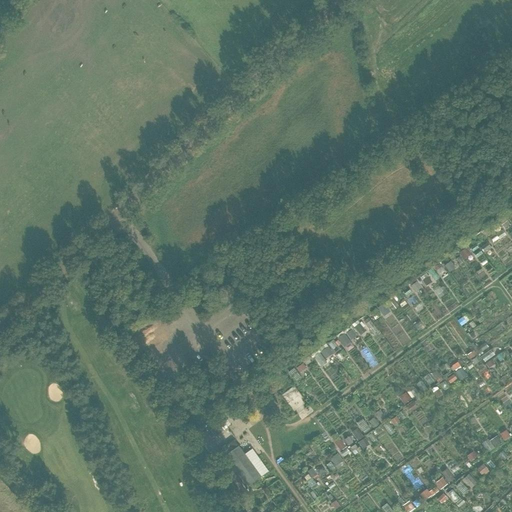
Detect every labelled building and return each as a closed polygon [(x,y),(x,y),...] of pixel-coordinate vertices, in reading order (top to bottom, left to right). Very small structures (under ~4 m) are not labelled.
[(467,248),(461,251),(464,257),(470,254),(467,248)] [(451,261),(445,265),(450,271),(455,267),(451,261)] [(338,340),(346,347),(364,328),(356,321),(338,340)] [(294,386),(282,394),(286,400),(291,396),(294,401),(301,395),(294,386)] [(404,403),(410,399),(406,392),(400,395),(404,403)] [(231,424),(224,415),(207,427),(214,436),(231,424)] [(210,444),(199,427),(189,434),(201,451),(210,444)] [(482,444),(488,452),(511,436),(505,428),(482,444)] [(339,438),(334,442),(341,450),(346,446),(339,438)] [(366,439),(359,441),(362,447),(368,444),(366,439)] [(233,440),(221,449),(223,452),(225,454),(248,486),(260,477),(244,455),(235,443),(233,440)] [(252,449),(244,455),(260,477),(269,471),(252,449)] [(484,464),(477,469),(482,475),(488,469),(484,464)] [(447,468),(441,472),(443,476),(435,481),(439,488),(454,479),(447,468)] [(469,473),(462,479),(470,489),(477,482),(469,473)] [(463,494),(469,489),(461,480),(455,485),(463,494)] [(435,485),(428,490),(427,488),(419,493),(424,500),(439,490),(435,485)] [(456,501),(460,497),(451,489),(447,493),(456,501)] [(444,493),(438,498),(442,503),(448,498),(444,493)] [(403,505),(407,511),(409,511),(415,508),(410,500),(403,505)]
